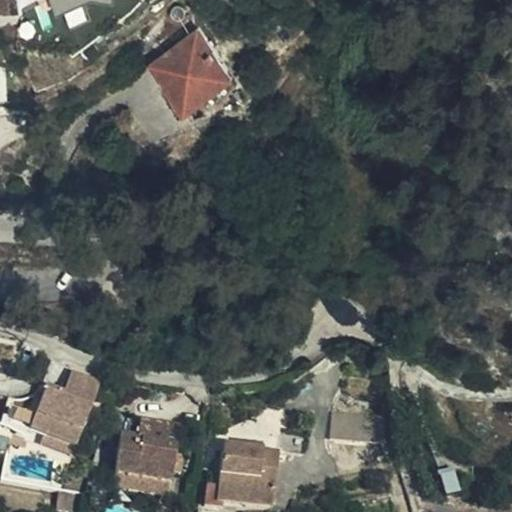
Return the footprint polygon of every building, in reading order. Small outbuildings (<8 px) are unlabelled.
[(216,63),(219,86),(231,77),(230,66),(226,54),(204,23),(200,26),(216,63)] [(158,56),(194,106),(219,86),(216,63),(200,26),(158,56)] [(230,66),(231,77),(240,71),(226,54),(230,66)] [(502,215),(511,219),(511,195),(502,215)] [(33,432),(64,447),(90,387),(61,373),(52,393),(38,386),(22,427),(33,432)] [(384,445),(388,416),(335,407),(331,436),(384,445)] [(124,429),(117,476),(152,481),(152,488),(171,490),(174,476),(177,454),(180,423),(142,417),(140,432),(124,429)] [(58,462),(64,447),(33,432),(27,447),(58,462)] [(235,449),(261,452),(262,442),(236,439),(235,449)] [(278,454),(261,452),(235,449),(222,448),(218,487),(206,486),(204,509),(221,511),(222,503),(272,508),(278,454)] [(152,481),(117,476),(115,490),(170,499),(171,490),(152,488),(152,481)] [(65,511),(73,511),(76,501),(49,495),(46,508),(65,511)]
